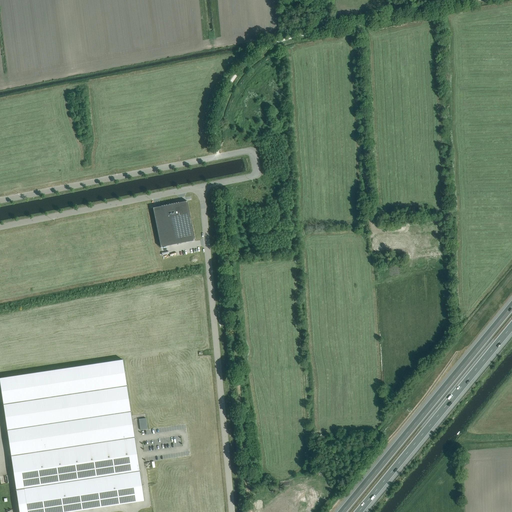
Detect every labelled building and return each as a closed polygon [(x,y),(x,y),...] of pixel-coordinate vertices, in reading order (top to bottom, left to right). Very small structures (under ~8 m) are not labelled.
[(187,201),(153,208),(160,247),(195,240),(187,201)] [(390,245),(405,244),(405,237),(404,237),(404,232),(389,233),(389,235),(383,235),(384,243),(390,243),(390,245)] [(413,243),(437,242),(437,234),(410,236),(410,247),(413,247),(413,243)] [(66,511),(144,500),(123,360),(0,378),(0,384),(19,511),(66,511)] [(305,503),(309,502),(307,489),(297,490),(299,501),(300,507),(301,507),(302,509),(306,508),(305,503)]
